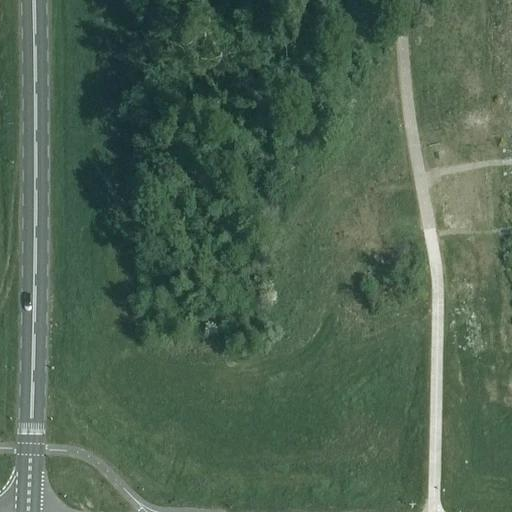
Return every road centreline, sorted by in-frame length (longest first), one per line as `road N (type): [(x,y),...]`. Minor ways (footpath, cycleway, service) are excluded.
road 1 (primary): [(26,511),(33,0)]
road 2 (unknown): [(290,511),(293,381)]
